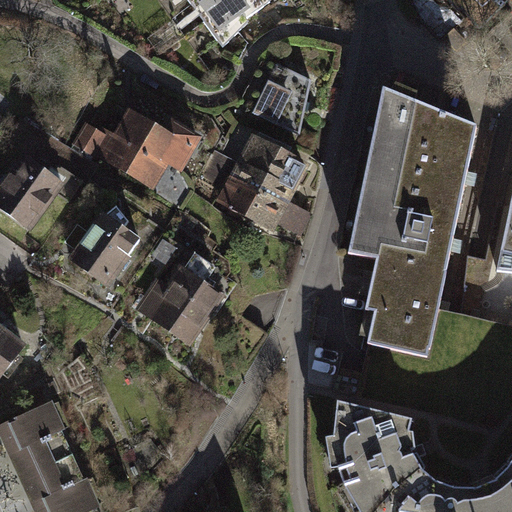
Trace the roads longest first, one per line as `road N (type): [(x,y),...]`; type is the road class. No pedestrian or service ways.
road 1 (residential): [(303,293),(372,41)]
road 2 (residential): [(302,511),(303,293)]
road 3 (residential): [(372,41),(436,63),(511,70)]
